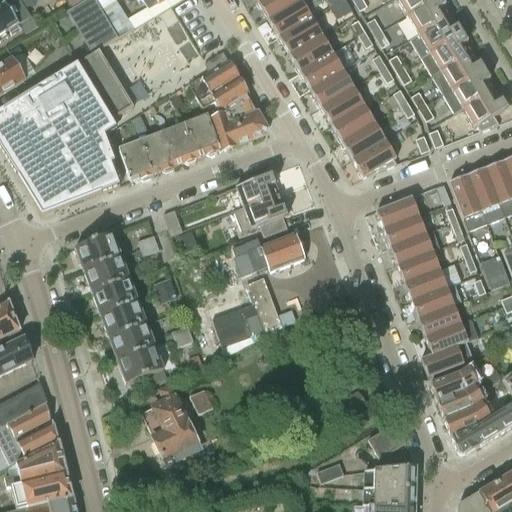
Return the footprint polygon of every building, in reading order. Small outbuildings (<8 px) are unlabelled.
[(13,0),(4,6),(10,17),(17,27),(28,20),(21,10),(36,0),(13,0)] [(92,0),(86,0),(65,13),(90,55),(117,39),(92,0)] [(132,0),(134,2),(141,4),(140,2),(142,0),(92,0),(117,39),(117,40),(131,32),(114,3),(119,0),(132,0)] [(168,0),(142,0),(140,2),(141,4),(146,13),(168,0)] [(297,0),(264,0),(256,5),(266,23),(300,3),(297,0)] [(366,10),(359,0),(353,0),(350,2),(358,14),(366,10)] [(395,0),(394,1),(406,19),(437,0),(395,0)] [(439,0),(437,0),(406,19),(417,38),(450,18),(439,0)] [(343,1),(335,5),(342,17),(350,13),(343,1)] [(300,3),(266,23),(277,40),(310,20),(300,3)] [(17,27),(10,17),(4,6),(3,5),(2,5),(0,6),(0,43),(6,39),(4,36),(17,27)] [(450,18),(417,38),(428,56),(461,36),(450,18)] [(28,20),(17,27),(23,37),(36,28),(30,19),(28,20)] [(310,20),(277,40),(287,58),(321,38),(310,20)] [(373,22),(365,26),(372,39),(381,34),(373,22)] [(348,28),(356,40),(364,36),(356,24),(348,28)] [(381,34),(372,39),(380,51),(388,47),(381,34)] [(371,48),(364,36),(356,40),(363,52),(371,48)] [(430,80),(472,55),(461,36),(428,56),(418,62),(430,80)] [(321,38),(287,58),(298,76),(331,55),(321,38)] [(132,110),(97,53),(0,111),(0,154),(39,219),(86,190),(90,200),(118,190),(110,167),(114,166),(103,137),(112,132),(109,124),(132,110)] [(331,55),(298,76),(308,93),(342,73),(331,55)] [(441,98),(483,73),(472,55),(430,80),(441,98)] [(22,57),(11,59),(0,65),(0,96),(25,82),(32,73),(22,57)] [(385,71),(377,58),(370,63),(377,75),(385,71)] [(395,59),(387,63),(395,76),(403,71),(395,59)] [(227,64),(188,88),(192,96),(204,89),(210,98),(237,81),(227,64)] [(385,71),(377,75),(384,87),(392,83),(385,71)] [(410,83),(403,71),(395,76),(402,88),(410,83)] [(342,73),(308,93),(319,111),(352,90),(342,73)] [(462,113),(495,93),(483,73),(441,98),(453,118),(462,113)] [(237,81),(210,98),(198,105),(202,112),(205,116),(207,122),(224,115),(223,112),(247,98),(237,81)] [(352,90),(319,111),(329,128),(363,108),(352,90)] [(495,93),(462,113),(473,131),(475,129),(478,135),(497,128),(492,119),(506,111),(495,93)] [(391,98),(398,110),(406,106),(398,94),(391,98)] [(417,96),(409,100),(417,113),(425,108),(417,96)] [(266,130),(256,113),(247,98),(223,112),(224,115),(207,122),(218,151),(217,152),(218,154),(263,137),(266,130)] [(406,106),(398,110),(405,122),(413,118),(406,106)] [(363,108),(329,128),(340,146),(373,125),(363,108)] [(432,121),(425,108),(417,113),(425,125),(432,121)] [(205,116),(183,125),(196,159),(204,157),(208,158),(215,156),(217,152),(218,151),(207,122),(205,116)] [(174,168),(161,133),(146,139),(138,118),(129,123),(131,127),(152,176),(160,173),(164,175),(171,172),(173,168),(174,168)] [(183,125),(161,133),(174,168),(182,165),(186,167),(193,164),(195,160),(196,159),(183,125)] [(373,125),(340,146),(350,163),(384,143),(373,125)] [(152,176),(131,127),(118,132),(124,148),(116,150),(129,185),(138,182),(142,183),(149,181),(151,177),(152,176)] [(436,133),(427,136),(433,152),(442,148),(436,133)] [(419,157),(426,154),(428,154),(422,139),(414,143),(419,157)] [(384,143),(350,163),(361,181),(375,172),(377,175),(395,168),(392,162),(395,161),(384,143)] [(511,160),(502,164),(511,190),(511,160)] [(511,190),(502,164),(484,171),(503,220),(511,216),(511,190)] [(503,220),(484,171),(465,178),(485,227),(503,220)] [(270,177),(234,190),(242,211),(278,198),(270,177)] [(485,227),(465,178),(447,185),(466,235),(485,227)] [(447,202),(442,189),(435,191),(440,205),(447,202)] [(281,220),(286,219),(278,198),(242,211),(232,215),(240,236),(259,229),(263,240),(285,231),(281,220)] [(410,200),(374,214),(381,233),(417,219),(410,200)] [(456,224),(451,211),(444,214),(449,227),(456,224)] [(172,214),(161,218),(169,239),(180,235),(172,214)] [(417,219),(381,233),(388,251),(424,237),(417,219)] [(463,242),(456,224),(449,227),(456,245),(463,242)] [(234,260),(231,261),(238,280),(241,279),(267,269),(269,275),(302,263),(294,240),(293,236),(288,238),(259,249),(256,242),(256,241),(243,246),(243,247),(231,251),(234,260)] [(110,237),(73,251),(82,275),(120,261),(110,237)] [(424,237),(388,251),(395,269),(431,254),(424,237)] [(136,246),(139,254),(155,248),(152,240),(136,246)] [(470,260),(465,247),(458,249),(463,262),(470,260)] [(155,248),(139,254),(141,262),(157,255),(155,248)] [(431,254),(395,269),(402,286),(438,272),(431,254)] [(475,273),(470,260),(463,262),(468,276),(475,273)] [(120,261),(82,275),(91,298),(128,283),(120,261)] [(438,272),(402,286),(409,304),(445,290),(438,272)] [(508,286),(505,279),(503,272),(484,280),(489,293),(508,286)] [(172,293),(169,285),(168,282),(151,288),(155,299),(172,293)] [(278,327),(261,282),(245,289),(252,307),(210,322),(221,351),(251,340),(250,339),(263,334),(262,333),(278,327)] [(128,283),(91,298),(99,320),(137,306),(128,283)] [(484,296),(479,283),(472,285),(477,298),(484,296)] [(452,287),(445,290),(409,304),(416,322),(452,308),(460,305),(452,287)] [(172,293),(155,299),(158,306),(174,300),(172,293)] [(511,297),(499,303),(502,309),(511,305),(511,297)] [(0,342),(18,334),(7,305),(0,308),(0,342)] [(511,305),(502,309),(504,316),(511,312),(511,305)] [(137,306),(99,320),(108,343),(145,329),(137,306)] [(452,308),(416,322),(423,340),(459,326),(452,308)] [(469,322),(459,326),(423,340),(430,357),(465,345),(476,341),(469,322)] [(145,329),(108,343),(116,365),(154,351),(145,329)] [(170,336),(173,344),(189,338),(186,330),(170,336)] [(189,338),(173,344),(176,352),(192,346),(189,338)] [(22,341),(0,351),(0,378),(30,364),(22,341)] [(471,361),(465,345),(430,357),(419,362),(426,381),(462,367),(471,361)] [(154,351),(116,365),(124,387),(162,372),(154,351)] [(469,370),(429,387),(435,403),(476,388),(479,386),(469,370)] [(163,373),(149,378),(152,386),(166,381),(163,373)] [(511,376),(501,383),(508,396),(500,400),(503,404),(511,400),(511,401),(511,376)] [(0,406),(0,428),(5,426),(45,404),(39,386),(0,406)] [(198,451),(178,409),(180,408),(169,387),(158,393),(164,405),(139,417),(161,460),(172,454),(176,462),(198,451)] [(476,388),(435,403),(442,421),(483,405),(486,403),(476,388)] [(356,393),(336,406),(344,420),(365,407),(356,393)] [(203,397),(188,404),(197,421),(211,414),(203,397)] [(120,402),(112,406),(115,412),(123,409),(120,402)] [(58,455),(56,446),(50,423),(45,404),(5,426),(0,428),(0,453),(8,470),(14,467),(58,455)] [(483,405),(442,421),(448,437),(492,420),(483,405)] [(511,405),(492,420),(448,437),(455,456),(463,458),(511,428),(511,405)] [(397,452),(385,432),(367,443),(379,463),(397,452)] [(64,476),(58,455),(14,467),(8,470),(6,472),(8,479),(3,480),(5,490),(8,489),(64,476)] [(342,478),(338,467),(315,475),(319,487),(342,478)] [(361,474),(361,492),(413,493),(414,469),(361,474)] [(488,511),(511,511),(511,474),(478,495),(488,511)] [(18,511),(69,499),(64,476),(8,489),(13,511),(18,511)] [(413,493),(361,492),(361,509),(362,509),(413,510),(413,493)] [(488,511),(478,495),(458,507),(457,508),(457,509),(456,510),(456,511),(455,511),(488,511)] [(72,511),(69,499),(18,511),(72,511)]
